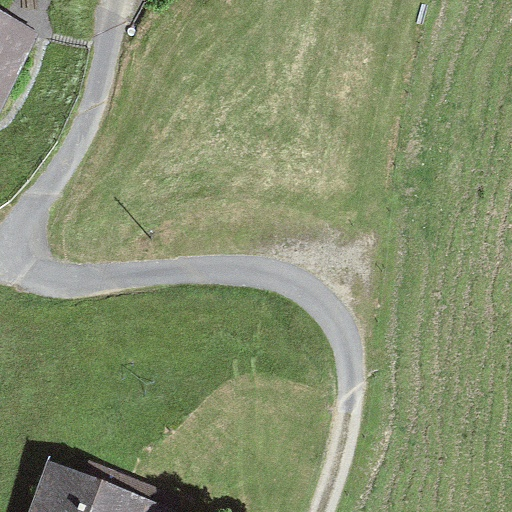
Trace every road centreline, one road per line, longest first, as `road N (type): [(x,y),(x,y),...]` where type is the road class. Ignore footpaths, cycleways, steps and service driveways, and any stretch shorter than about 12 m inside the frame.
road 1 (track): [(18,268),(93,282),(230,268),(297,285),(343,327)]
road 2 (track): [(423,0),(343,327)]
road 3 (track): [(120,0),(85,125),(35,204),(18,268)]
road 4 (track): [(343,327),(366,382),(335,511)]
